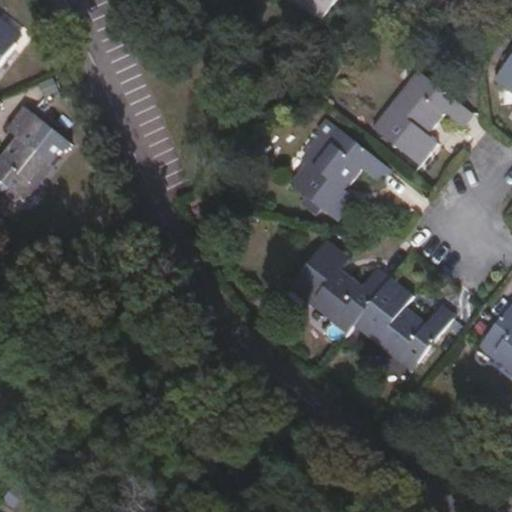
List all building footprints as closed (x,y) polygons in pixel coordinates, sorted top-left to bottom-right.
[(296,0),(325,22),(341,0),(296,0)] [(0,19),(0,70),(24,39),(0,19)] [(511,63),(499,80),(511,91),(511,63)] [(377,128),(425,165),(442,144),(433,135),(449,114),(468,128),(478,115),(422,71),(377,128)] [(4,160),(0,156),(0,196),(4,192),(14,199),(19,193),(31,203),(75,145),(27,108),(10,130),(20,139),(4,160)] [(295,185),(341,222),(359,200),(349,191),(366,170),(384,184),(395,171),(339,128),(295,185)] [(293,290),(350,335),(357,327),(395,279),(382,269),(368,287),(346,270),(353,259),(331,242),(293,290)] [(395,279),(357,327),(415,372),(458,317),(446,307),(432,323),(411,307),(418,297),(395,279)] [(511,371),(511,310),(482,348),(511,371)]
